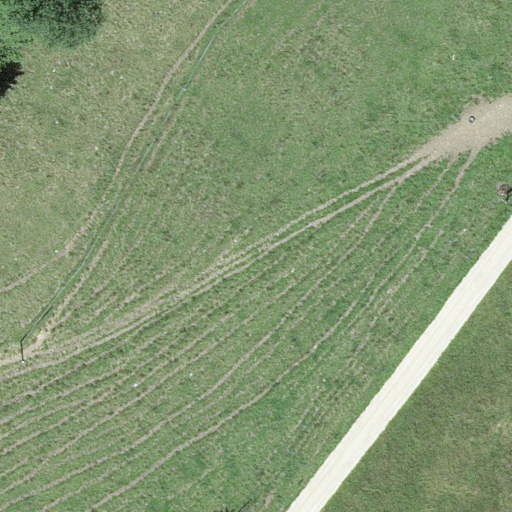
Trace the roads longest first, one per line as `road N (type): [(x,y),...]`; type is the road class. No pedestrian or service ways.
road 1 (track): [(511,125),(442,148),(0,369)]
road 2 (track): [(300,511),(511,227)]
